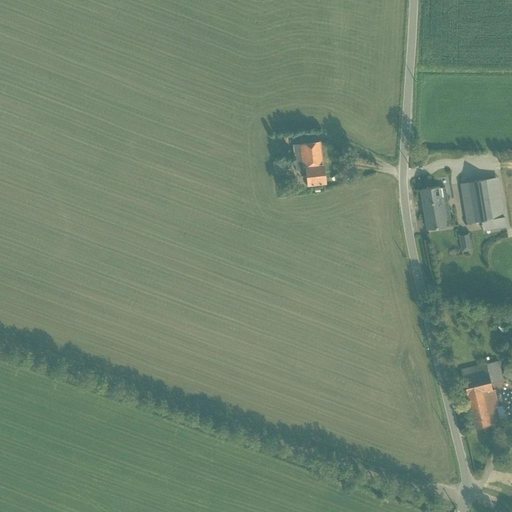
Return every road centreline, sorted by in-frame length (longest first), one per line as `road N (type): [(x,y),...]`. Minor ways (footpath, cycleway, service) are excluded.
road 1 (unclassified): [(468,498),(402,191),(411,0)]
road 2 (unclassified): [(468,498),(425,491),(0,341)]
